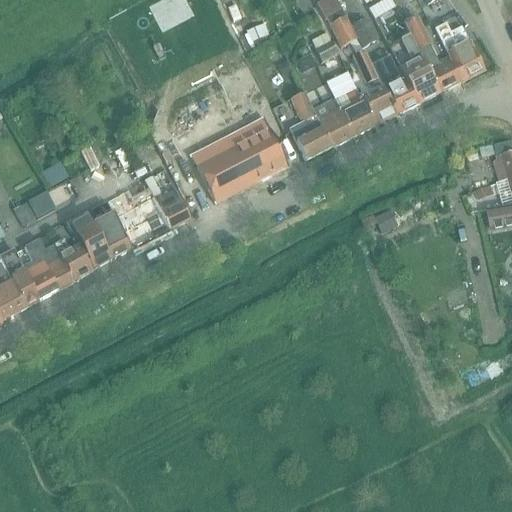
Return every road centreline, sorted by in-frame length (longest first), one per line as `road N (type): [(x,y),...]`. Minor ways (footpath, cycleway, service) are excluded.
road 1 (tertiary): [(0,349),(475,103),(509,104)]
road 2 (residential): [(0,249),(161,161)]
